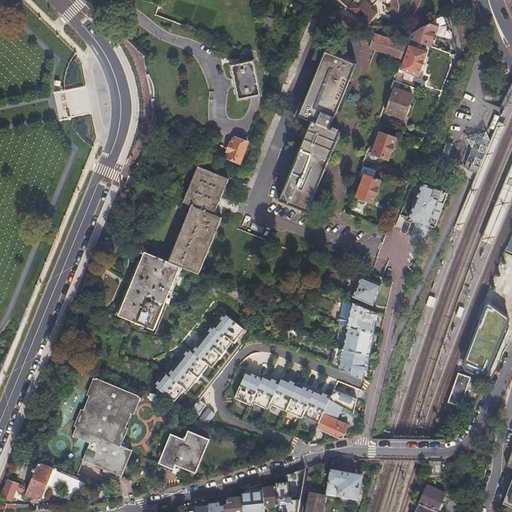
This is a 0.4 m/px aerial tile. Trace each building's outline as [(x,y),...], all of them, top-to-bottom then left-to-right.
[(337,0),(366,26),(377,13),(371,8),(378,0),(377,0),(337,0)] [(268,29),(271,30),(274,20),(273,19),(275,11),(270,9),(266,25),(268,25),(268,29)] [(299,12),(238,168),(259,176),(289,100),(286,98),(317,19),(299,12)] [(407,39),(430,47),(437,26),(428,23),(423,27),(422,26),(409,35),(407,39)] [(369,48),(400,59),(405,45),(374,34),(369,48)] [(418,77),(427,52),(408,46),(399,70),(418,77)] [(285,185),(312,196),(339,132),(329,128),(356,63),(325,50),(298,115),(311,120),(285,185)] [(259,95),(250,56),(238,59),(239,63),(229,65),(236,100),(259,95)] [(403,119),(411,95),(393,89),(384,112),(403,119)] [(455,228),(463,231),(508,124),(499,121),(495,130),(491,140),(492,142),(489,148),(487,153),(484,161),(481,167),(480,169),(479,172),(477,176),(475,181),(455,228)] [(395,139),(374,131),(367,149),(372,150),(371,154),(387,160),(395,139)] [(475,170),(479,172),(480,169),(481,167),(484,161),(487,153),(489,148),(492,142),(491,140),(488,133),(487,131),(483,133),(476,136),(469,139),(471,143),(473,148),(471,151),(470,154),(465,166),(471,168),(475,170)] [(238,164),(246,144),(234,139),(231,138),(226,151),(228,152),(226,160),(238,164)] [(369,177),(372,169),(361,166),(358,175),(362,177),(354,197),(371,203),(379,181),(369,177)] [(191,205),(168,261),(180,266),(199,274),(222,218),(215,215),(229,179),(199,167),(184,202),(191,205)] [(441,191),(414,180),(396,228),(422,239),(441,191)] [(306,211),(312,196),(285,185),(279,199),(306,211)] [(123,232),(107,226),(104,234),(120,240),(123,232)] [(180,266),(168,261),(144,252),(141,251),(140,253),(143,254),(118,315),(154,330),(180,266)] [(372,305),(380,285),(360,276),(352,297),(372,305)] [(372,332),(376,313),(343,300),(338,326),(339,326),(372,332)] [(507,317),(488,302),(487,303),(486,303),(463,364),(465,369),(484,377),(508,320),(508,318),(507,317)] [(166,374),(156,387),(177,403),(186,389),(190,391),(209,365),(213,367),(233,340),(235,341),(245,328),(224,313),(214,326),(212,325),(193,352),(189,349),(169,376),(166,374)] [(368,354),(373,332),(372,332),(339,326),(335,346),(367,354),(368,354)] [(334,346),(329,367),(342,372),(362,380),(367,354),(335,346),(334,346)] [(302,415),(318,423),(327,403),(340,408),(354,415),(357,400),(334,390),(331,396),(315,389),(314,391),(282,376),(280,381),(264,374),(262,377),(247,369),(234,396),(250,403),(251,400),(267,408),(270,402),(301,417),(302,415)] [(456,373),(447,402),(461,407),(471,377),(456,373)] [(130,452),(125,449),(113,444),(120,427),(125,429),(130,415),(126,413),(133,397),(137,398),(138,397),(96,379),(72,436),(89,444),(82,461),(115,476),(119,478),(130,452)] [(340,408),(327,403),(318,423),(316,428),(339,438),(342,436),(347,424),(335,419),(340,408)] [(209,410),(200,423),(208,425),(216,415),(209,410)] [(193,474),(207,440),(187,432),(183,441),(168,435),(155,464),(170,471),(172,466),(193,474)] [(32,467),(31,470),(34,471),(28,487),(8,479),(1,496),(11,500),(16,489),(26,493),(31,496),(41,500),(46,485),(52,468),(52,467),(38,461),(35,468),(32,467)] [(308,468),(304,490),(312,492),(316,466),(308,468)] [(85,482),(52,468),(46,485),(74,497),(74,496),(81,493),(85,482)] [(325,495),(357,501),(362,476),(354,474),(353,478),(329,473),(325,495)] [(297,511),(299,501),(292,502),(292,501),(292,500),(291,500),(291,499),(290,499),(289,499),(287,475),(275,479),(275,488),(277,508),(277,511),(297,511)] [(426,487),(418,506),(432,511),(436,511),(444,495),(426,487)] [(264,509),(277,508),(275,488),(262,489),(262,492),(262,495),(264,509)] [(241,499),(242,511),(263,511),(264,509),(262,495),(258,495),(258,492),(251,493),(252,496),(250,496),(249,495),(241,496),(241,499)] [(322,511),(326,497),(309,494),(305,511),(322,511)] [(224,511),(242,511),(241,499),(226,500),(227,506),(224,506),(224,511)] [(208,511),(224,511),(224,506),(219,507),(219,503),(208,504),(208,506),(208,511)] [(408,511),(432,511),(418,506),(411,503),(408,511)]
